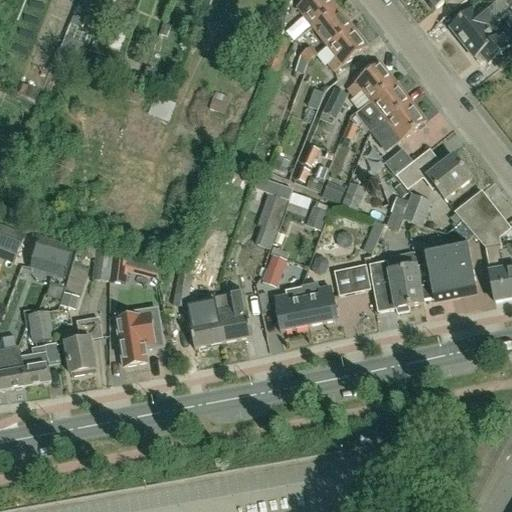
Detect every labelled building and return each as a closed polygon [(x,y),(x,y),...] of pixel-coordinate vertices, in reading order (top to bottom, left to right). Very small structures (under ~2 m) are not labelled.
[(221,0),(204,0),(202,7),(217,13),(221,0)] [(308,0),(297,9),(313,29),(338,9),(331,0),(308,0)] [(426,0),(436,11),(444,5),(452,14),(469,0),(426,0)] [(451,29),(466,48),(488,30),(497,41),(507,33),(505,31),(494,35),(487,28),(494,22),(497,25),(511,12),(511,0),(487,0),(481,5),(451,29)] [(354,29),(338,9),(313,29),(328,49),(354,29)] [(344,68),(369,49),(354,29),(328,49),(336,59),(329,65),(334,71),(335,74),(337,72),(343,68),(344,68)] [(500,70),(511,60),(511,40),(507,33),(497,41),(488,30),(466,48),(475,59),(480,55),(489,66),(494,62),(500,70)] [(276,38),(263,72),(278,77),(279,77),(291,43),(276,38)] [(301,57),(295,74),(304,76),(308,66),(318,57),(312,49),(301,57)] [(363,93),(371,103),(396,84),(381,64),(356,83),(356,84),(349,90),(355,99),(363,93)] [(387,123),(412,103),(396,84),(371,103),(372,104),(356,116),(370,134),(386,122),(387,123)] [(321,121),(327,123),(330,117),(337,120),(349,97),(335,90),(321,121)] [(427,123),(412,103),(387,123),(370,135),(382,150),(390,144),(393,148),(401,142),(402,143),(427,123)] [(352,143),(359,127),(350,124),(343,139),(352,143)] [(455,158),(443,167),(428,178),(416,162),(396,178),(408,193),(423,181),(432,193),(436,190),(445,202),(473,181),(455,158)] [(320,168),(315,181),(311,179),(307,189),(320,195),(325,182),(324,182),(328,171),(320,168)] [(259,176),(255,185),(272,191),(275,183),(259,176)] [(366,191),(350,185),(342,209),(357,214),(366,191)] [(486,250),(486,251),(500,240),(511,230),(483,193),(455,214),(486,250)] [(268,196),(258,227),(277,234),(287,202),(268,196)] [(411,196),(402,221),(423,229),(432,204),(411,196)] [(0,241),(23,251),(28,237),(1,226),(0,227),(0,241)] [(65,282),(75,251),(41,240),(36,255),(52,261),(47,276),(65,282)] [(511,249),(503,251),(500,240),(486,251),(490,274),(495,304),(511,301),(511,249)] [(427,256),(429,266),(418,268),(419,271),(429,269),(432,284),(420,286),(423,303),(434,301),(435,301),(477,293),(470,249),(427,256)] [(110,284),(113,255),(97,253),(94,281),(110,284)] [(113,255),(110,284),(125,286),(129,259),(113,255)] [(78,262),(77,273),(91,274),(92,263),(78,262)] [(287,269),(268,262),(263,277),(281,284),(287,269)] [(419,271),(418,268),(390,273),(389,263),(369,267),(373,292),(377,315),(396,312),(396,311),(424,306),(423,303),(420,286),(432,284),(429,269),(419,271)] [(370,293),(366,268),(335,274),(339,299),(370,293)] [(179,274),(173,307),(187,311),(194,277),(179,274)] [(332,289),(319,292),(318,288),(303,291),(310,328),(339,322),(332,289)] [(310,328),(303,291),(287,294),(288,298),(275,301),(277,311),(276,311),(281,334),(310,328)] [(148,365),(146,351),(153,350),(150,322),(146,323),(145,312),(141,312),(138,296),(118,299),(123,329),(125,329),(126,338),(120,339),(124,369),(148,365)] [(254,340),(248,306),(246,296),(217,302),(219,312),(218,312),(224,345),(254,340)] [(224,345),(218,312),(190,317),(192,328),(191,328),(195,351),(224,345)] [(33,345),(36,344),(55,341),(51,313),(29,317),(33,345)] [(96,372),(91,342),(104,340),(100,319),(77,323),(81,343),(66,345),(71,376),(96,372)] [(0,392),(27,388),(22,359),(21,350),(0,353),(0,392)] [(50,367),(49,367),(47,355),(22,359),(27,388),(53,384),(50,367)]
